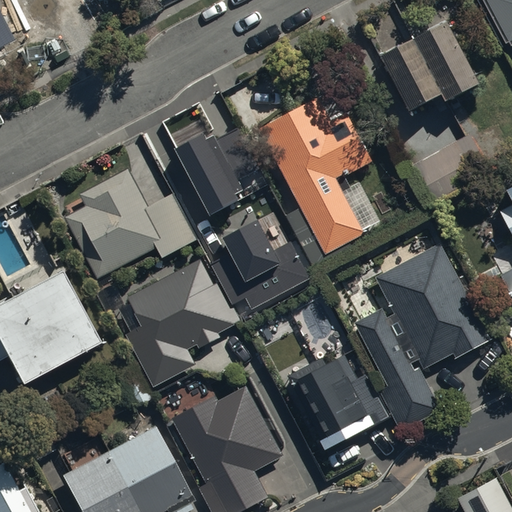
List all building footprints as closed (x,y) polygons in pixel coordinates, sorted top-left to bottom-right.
[(108,5),(104,0),(37,0),(21,9),(39,43),(108,5)] [(511,0),(482,0),(504,44),(508,42),(511,48),(511,47),(511,0)] [(480,84),(446,20),(380,55),(409,111),(442,94),(446,102),(480,84)] [(260,123),(300,202),(284,210),(312,266),(353,245),(350,238),(364,231),(362,227),(379,219),(358,177),(349,182),(344,171),(372,158),(336,85),(260,123)] [(207,139),(180,152),(215,220),(249,202),(240,183),(263,171),(241,130),(211,146),(207,139)] [(91,208),(71,219),(103,280),(162,249),(165,255),(199,237),(176,195),(151,208),(131,170),(84,195),(91,208)] [(511,191),(508,193),(511,202),(511,207),(501,213),(511,236),(511,269),(503,274),(511,293),(511,191)] [(247,299),(252,308),(310,278),(289,237),(273,245),(258,217),(221,236),(230,254),(213,262),(235,306),(247,299)] [(491,336),(439,240),(377,275),(395,309),(386,314),(381,304),(354,319),(388,382),(378,387),(399,425),(440,402),(419,365),(416,366),(411,358),(418,354),(424,365),(452,349),(456,355),(491,336)] [(216,290),(202,263),(131,301),(135,309),(127,313),(138,333),(129,338),(155,388),(197,365),(190,352),(198,348),(200,351),(222,340),(220,336),(243,324),(223,286),(216,290)] [(98,340),(59,268),(0,299),(0,362),(10,357),(23,381),(98,340)] [(374,409),(343,351),(350,348),(342,334),(324,344),(326,349),(285,371),(293,386),(299,382),(328,434),(374,409)] [(119,378),(135,409),(153,399),(137,369),(119,378)] [(284,457),(246,388),(219,404),(216,398),(173,422),(208,485),(201,489),(213,511),(240,511),(269,497),(256,473),(284,457)] [(191,496),(156,428),(64,476),(81,511),(175,511),(176,511),(190,511),(194,510),(187,497),(191,496)] [(0,458),(0,511),(35,511),(21,484),(15,487),(0,458)] [(511,511),(498,485),(460,505),(463,511),(511,511)]
